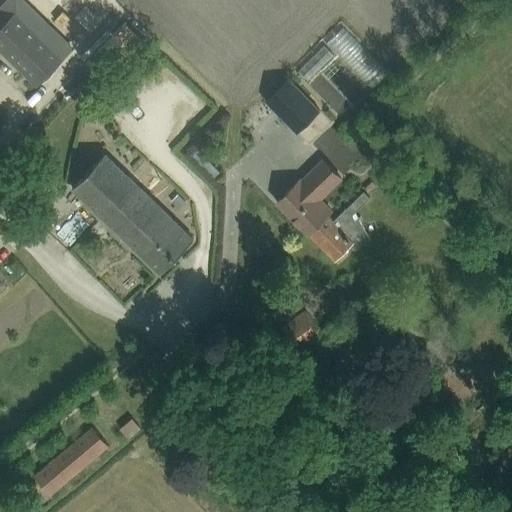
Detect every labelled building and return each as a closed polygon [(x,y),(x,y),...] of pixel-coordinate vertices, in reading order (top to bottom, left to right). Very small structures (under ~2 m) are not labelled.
[(0,27),(0,42),(36,82),(62,57),(18,11),(0,27)] [(334,37),(307,57),(315,67),(342,48),(334,37)] [(288,77),(265,99),(297,133),(321,110),(288,77)] [(107,151),(74,185),(89,200),(102,213),(161,272),(194,238),(180,224),(107,151)] [(308,233),(310,232),(328,215),(332,210),(321,199),(342,178),(338,173),(324,159),(302,179),(301,179),(278,201),(308,233)] [(29,203),(7,180),(0,186),(0,192),(11,203),(19,212),(29,203)] [(336,258),(350,243),(356,249),(365,240),(369,237),(356,211),(371,197),(365,191),(340,215),(334,221),(328,215),(310,232),(336,258)] [(296,347),(318,331),(309,319),(303,311),(282,327),(296,347)] [(78,347),(64,359),(72,370),(87,358),(78,347)] [(120,427),(129,437),(140,427),(131,418),(120,427)] [(94,428),(51,464),(35,478),(49,495),(97,454),(108,445),(94,428)]
